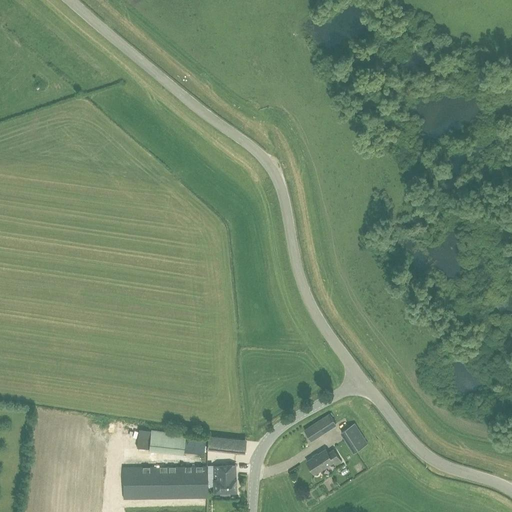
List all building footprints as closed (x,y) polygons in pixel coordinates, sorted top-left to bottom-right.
[(311,441),(327,431),(337,425),(329,413),(320,420),(304,430),(311,441)] [(341,432),(354,453),(368,443),(355,423),(341,432)] [(151,430),(151,431),(139,429),(137,448),(149,449),(149,451),(184,456),(185,453),(204,455),(205,440),(186,439),(186,434),(151,430)] [(284,449),(300,442),(295,433),(280,441),(284,449)] [(206,450),(245,454),(246,439),(208,435),(206,450)] [(336,466),(342,462),(334,449),(328,453),(326,449),(307,462),(315,475),(333,463),(336,466)] [(213,466),(214,493),(236,492),(235,465),(213,466)] [(123,467),(124,499),(208,498),(208,466),(123,467)] [(366,476),(371,485),(381,480),(377,471),(366,476)]
